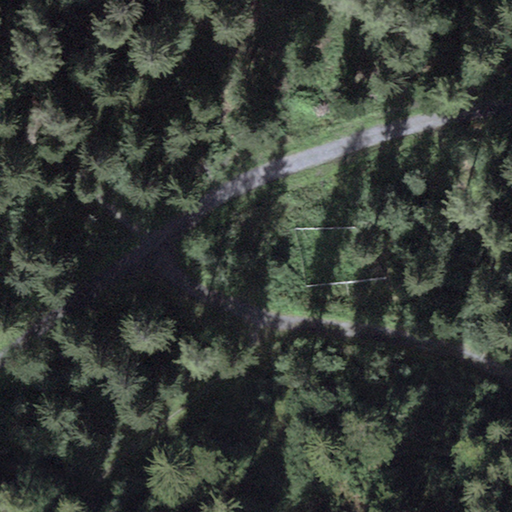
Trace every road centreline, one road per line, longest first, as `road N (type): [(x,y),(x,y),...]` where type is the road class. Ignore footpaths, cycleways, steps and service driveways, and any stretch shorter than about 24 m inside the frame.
road 1 (track): [(0,118),(63,161),(190,288),(260,317),(246,359),(74,511)]
road 2 (track): [(0,362),(227,191),(342,139),(511,107)]
road 3 (track): [(260,317),(424,339),(511,374)]
